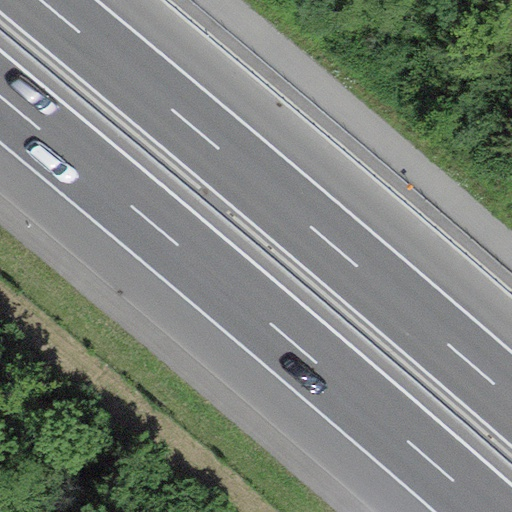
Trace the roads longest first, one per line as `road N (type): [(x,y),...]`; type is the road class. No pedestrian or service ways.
road 1 (motorway): [(0,96),(488,511)]
road 2 (motorway): [(511,400),(40,0)]
